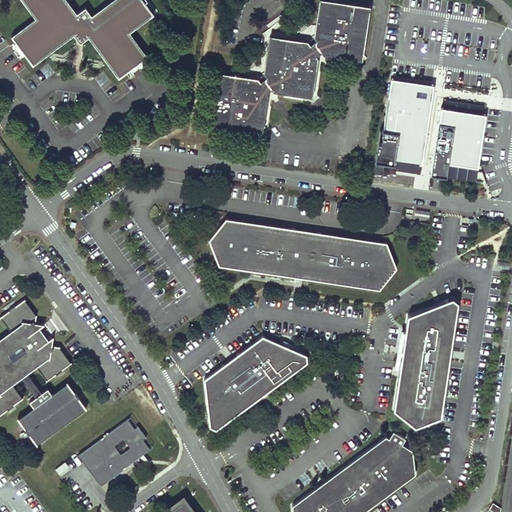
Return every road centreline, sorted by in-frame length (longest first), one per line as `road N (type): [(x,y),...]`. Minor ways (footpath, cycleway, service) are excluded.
road 1 (residential): [(511,211),(133,152),(104,159),(38,214)]
road 2 (residential): [(198,456),(133,341),(38,214)]
road 3 (residential): [(470,511),(490,482),(511,346)]
